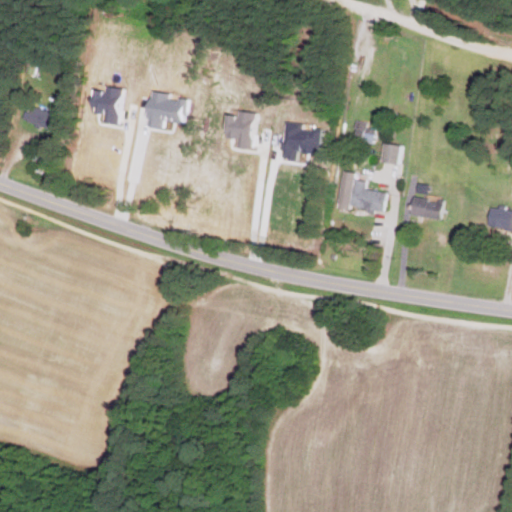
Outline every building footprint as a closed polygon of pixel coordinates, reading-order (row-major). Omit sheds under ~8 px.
[(27,120),(53,128),(59,111),(33,103),(27,120)] [(374,143),(376,129),(359,127),(357,141),(374,143)] [(385,161),(401,163),(403,145),(387,143),(385,161)] [(143,188),(158,191),(164,157),(149,154),(143,188)] [(368,188),(369,181),(357,179),(352,205),(385,211),(389,192),(368,188)] [(446,201),(416,196),(413,215),(443,220),(446,201)] [(490,226),(511,228),(511,207),(493,205),(490,226)]
